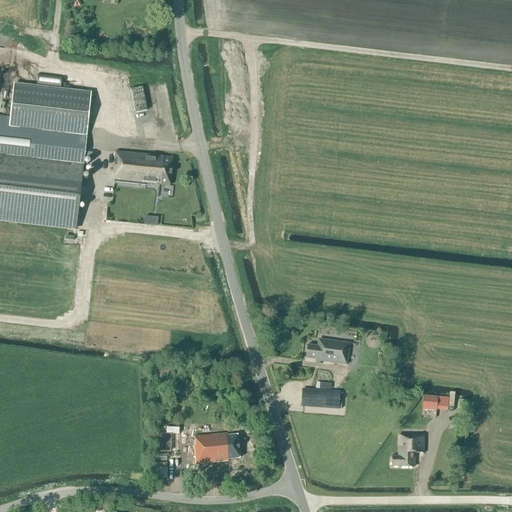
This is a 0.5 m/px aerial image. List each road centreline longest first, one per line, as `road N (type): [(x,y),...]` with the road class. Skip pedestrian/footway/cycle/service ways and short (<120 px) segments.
road 1 (tertiary): [(294,484),(222,260),(173,0)]
road 2 (unclassified): [(0,510),(80,490),(239,500),(294,484)]
road 3 (unclassified): [(508,501),(299,500)]
